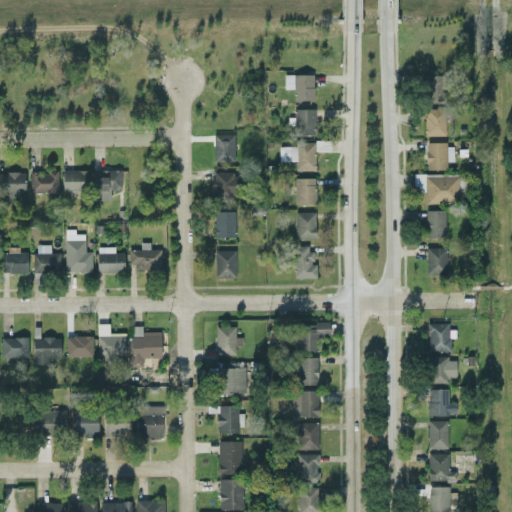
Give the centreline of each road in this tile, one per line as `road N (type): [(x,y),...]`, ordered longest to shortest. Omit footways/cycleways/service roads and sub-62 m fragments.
road 1 (secondary): [(391,511),(385,24)]
road 2 (secondary): [(350,29),(352,511)]
road 3 (residential): [(455,301),(0,305)]
road 4 (residential): [(178,78),(187,511)]
road 5 (residential): [(187,467),(0,469)]
road 6 (residential): [(181,139),(0,140)]
